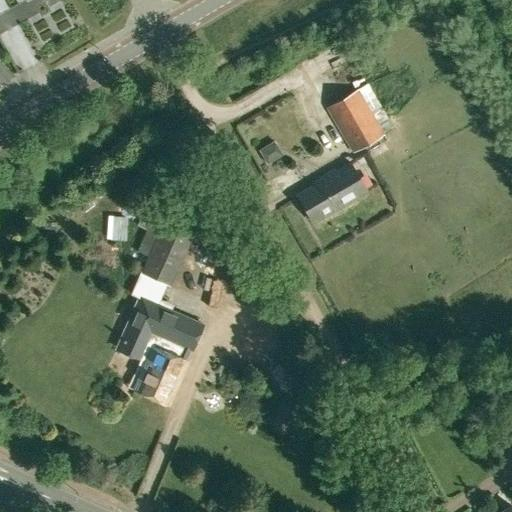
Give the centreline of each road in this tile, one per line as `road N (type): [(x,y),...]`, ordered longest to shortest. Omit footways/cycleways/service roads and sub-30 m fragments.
road 1 (residential): [(431,511),(159,33)]
road 2 (tertiary): [(159,33),(0,127)]
